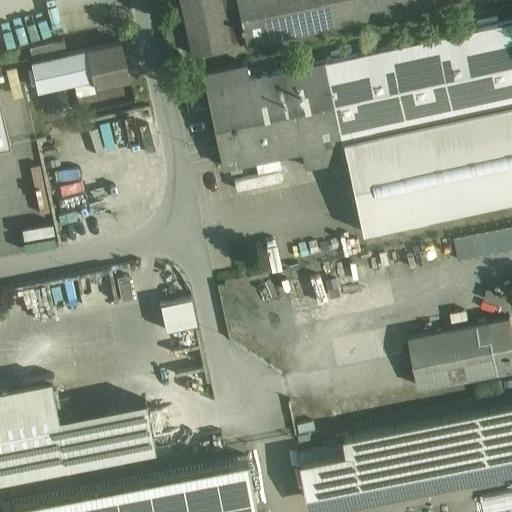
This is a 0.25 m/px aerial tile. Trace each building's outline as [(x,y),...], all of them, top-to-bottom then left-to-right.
[(180,0),(192,55),(231,46),(231,43),(245,40),(236,0),(180,0)] [(236,0),(245,40),(246,43),(449,0),(236,0)] [(0,44),(49,34),(44,11),(0,19),(0,44)] [(511,20),(326,61),(343,140),(511,103),(511,20)] [(64,39),(30,47),(33,62),(67,54),(64,39)] [(122,42),(87,50),(93,77),(94,86),(110,82),(111,84),(114,85),(124,83),(126,80),(126,79),(130,78),(122,42)] [(67,54),(33,62),(39,89),(74,81),(93,77),(87,50),(67,54)] [(326,61),(249,77),(248,77),(207,87),(224,166),(302,150),(306,167),(346,158),(343,140),(326,61)] [(246,64),(204,73),(207,87),(248,77),(246,64)] [(0,102),(0,147),(10,146),(0,102)] [(511,104),(343,140),(346,158),(362,231),(511,199),(511,104)] [(295,254),(292,237),(282,239),(287,266),(324,258),(322,249),(295,254)] [(282,239),(263,243),(268,269),(287,266),(282,239)] [(132,275),(120,278),(125,301),(136,299),(132,275)] [(201,297),(171,300),(174,327),(204,324),(201,297)] [(511,324),(510,316),(488,321),(499,371),(511,368),(511,324)] [(488,321),(411,336),(420,386),(499,371),(488,321)] [(51,379),(0,388),(0,478),(67,466),(58,417),(51,379)] [(412,384),(374,392),(379,415),(417,408),(412,384)] [(145,399),(58,417),(67,466),(155,449),(145,399)] [(368,419),(369,428),(479,408),(477,399),(368,419)] [(511,403),(345,436),(348,452),(302,461),(309,494),(511,453),(511,403)] [(246,455),(12,501),(13,511),(226,511),(256,506),(246,455)] [(483,511),(500,511),(511,510),(511,490),(481,495),(483,511)]
